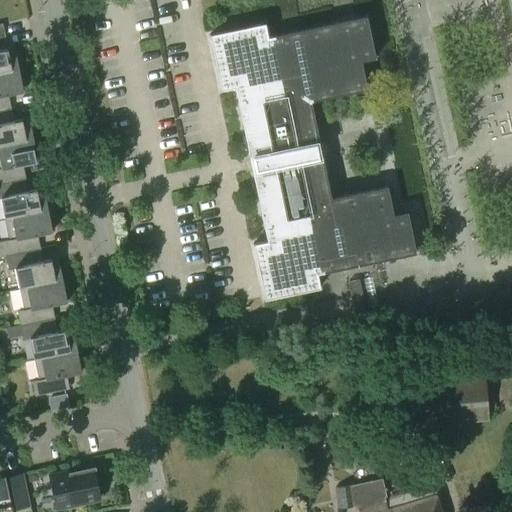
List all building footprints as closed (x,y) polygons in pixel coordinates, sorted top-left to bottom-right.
[(265,22),(209,34),(220,89),(234,86),(266,240),(252,243),(264,299),(320,287),(317,273),(415,252),(411,231),(407,211),(392,213),(386,185),(330,197),(310,100),(366,88),(360,60),(374,57),(366,16),(268,36),(265,22)] [(0,72),(19,69),(14,47),(0,49),(0,72)] [(0,109),(7,108),(4,95),(23,91),(19,69),(0,72),(0,109)] [(511,128),(501,76),(459,86),(472,146),(511,137),(511,128)] [(0,109),(0,145),(33,139),(29,117),(9,121),(7,108),(0,109)] [(0,182),(21,178),(18,165),(38,161),(33,139),(0,145),(0,182)] [(21,178),(0,182),(0,197),(5,218),(48,209),(43,188),(24,192),(21,178)] [(9,238),(0,240),(0,255),(6,254),(36,248),(33,235),(52,231),(48,209),(5,218),(9,238)] [(36,248),(6,254),(9,269),(15,267),(19,288),(62,279),(58,257),(38,261),(36,248)] [(23,309),(17,310),(20,324),(50,318),(47,305),(67,301),(62,279),(19,288),(23,309)] [(359,279),(348,281),(354,314),(366,311),(359,279)] [(50,318),(20,324),(4,328),(7,339),(22,335),(23,339),(29,337),(34,358),(77,349),(72,328),(53,332),(50,318)] [(38,379),(32,380),(35,395),(65,389),(62,375),(81,371),(77,349),(34,358),(38,379)] [(483,371),(413,377),(417,421),(487,415),(486,411),(496,410),(493,378),(483,378),(483,371)] [(49,475),(56,507),(68,504),(68,507),(83,504),(83,501),(99,498),(93,469),(69,474),(69,471),(49,475)] [(15,509),(29,506),(22,473),(8,476),(15,509)] [(0,499),(9,498),(5,476),(0,477),(0,499)] [(351,485),(334,488),(337,509),(354,506),(355,511),(439,511),(431,485),(384,498),(383,497),(385,497),(381,479),(351,486),(351,485)]
